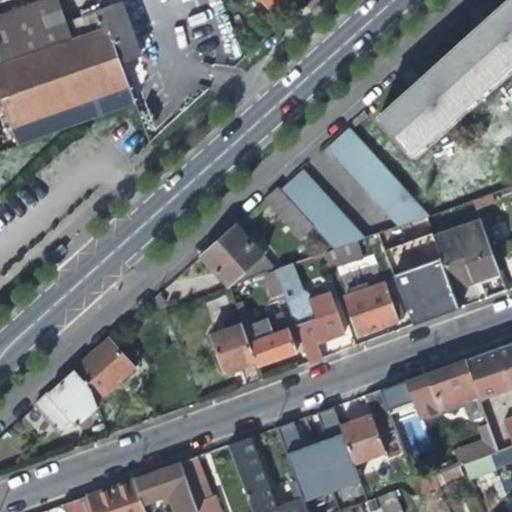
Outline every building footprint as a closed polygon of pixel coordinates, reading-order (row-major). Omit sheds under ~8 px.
[(0,101),(15,145),(133,102),(118,62),(138,54),(120,2),(81,15),(88,35),(70,41),(56,0),(48,0),(0,17),(0,101)] [(450,51),(484,89),(511,63),(511,0),(507,0),(485,20),(450,51)] [(380,113),(414,151),(484,89),(450,51),(415,82),(380,113)] [(351,125),(328,145),(359,179),(399,224),(428,214),(430,213),(390,168),(351,125)] [(352,224),(302,168),(280,188),(313,224),(334,247),(357,239),(363,237),(352,224)] [(298,236),(313,224),(280,188),(277,185),(263,198),(298,236)] [(479,211),(432,228),(452,286),(477,277),(500,269),(479,211)] [(229,284),(265,271),(276,267),(235,224),(220,237),(202,253),(229,284)] [(460,306),(452,286),(432,228),(431,225),(383,242),(412,323),(460,306)] [(363,254),(357,239),(334,247),(321,251),(327,267),(363,254)] [(287,263),(276,267),(282,286),(287,299),(298,295),(287,263)] [(271,290),(282,286),(276,267),(265,271),(271,290)] [(401,316),(392,292),(388,294),(383,280),(343,294),(356,332),(377,324),(401,316)] [(289,305),(308,361),(323,356),(317,341),(330,336),(344,331),(330,291),(289,305)] [(236,305),(241,321),(242,324),(248,322),(242,302),(236,305)] [(282,310),(267,316),(272,331),(287,326),(282,310)] [(272,331),(267,316),(248,322),(242,324),(254,359),(256,363),(275,357),(295,350),(287,326),(272,331)] [(238,364),(254,359),(242,324),(241,321),(209,332),(222,370),(238,364)] [(121,332),(111,340),(127,360),(133,354),(130,351),(135,346),(121,332)] [(92,352),(74,368),(94,390),(99,396),(138,361),(133,354),(127,360),(111,340),(108,338),(92,352)] [(511,341),(507,343),(482,352),(497,394),(511,388),(511,341)] [(481,400),(497,394),(482,352),(467,358),(479,393),(481,400)] [(439,408),(479,393),(467,358),(446,365),(426,372),(439,408)] [(98,404),(94,390),(74,368),(55,385),(33,405),(54,428),(68,415),(76,424),(98,404)] [(407,379),(379,390),(393,425),(439,408),(426,372),(407,379)] [(393,425),(379,390),(364,395),(371,413),(385,450),(388,457),(403,452),(393,425)] [(328,438),(342,432),(339,424),(332,406),(318,411),(328,438)] [(353,461),(385,450),(371,413),(357,418),(339,424),(342,432),(353,461)] [(511,413),(503,417),(511,440),(511,413)] [(274,507),(249,436),(228,444),(252,511),(307,511),(307,509),(302,496),(285,503),(274,507)] [(459,463),(461,462),(490,451),(497,449),(493,436),(454,449),(459,463)] [(498,468),(490,451),(461,462),(469,479),(498,468)] [(209,493),(196,456),(180,461),(193,499),(209,493)] [(195,511),(198,511),(193,499),(180,461),(157,469),(147,473),(161,511),(195,511)] [(445,468),(434,472),(438,482),(462,473),(458,463),(445,468)] [(297,481),(302,496),(307,509),(352,493),(341,466),(321,473),(297,481)] [(417,490),(438,482),(434,472),(413,480),(417,490)] [(161,511),(147,473),(133,478),(144,511),(161,511)] [(144,511),(133,478),(104,489),(61,504),(63,511),(144,511)] [(364,501),(367,511),(399,511),(402,511),(395,490),(364,501)]
